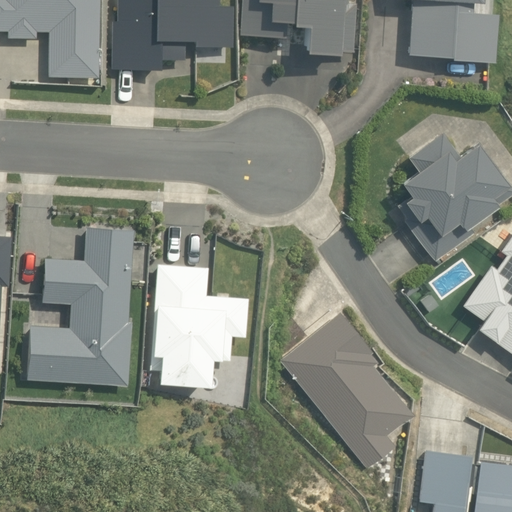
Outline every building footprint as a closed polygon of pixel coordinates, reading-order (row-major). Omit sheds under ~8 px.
[(47,76),(97,77),(98,0),(0,0),(0,31),(6,31),(6,37),(36,39),(36,32),(47,32),(47,76)] [(231,47),(232,6),(218,5),(218,0),(116,0),(116,22),(111,21),(110,69),(160,70),(160,59),(184,60),(185,41),(194,41),(194,46),(231,47)] [(306,26),(304,52),(339,54),(339,51),(351,51),(354,3),(347,2),(347,0),(240,0),(238,34),(284,37),(285,21),(291,22),(291,25),(306,26)] [(493,62),(496,14),(472,12),(472,2),(482,2),(481,0),(410,0),(407,55),(451,57),(451,59),(493,62)] [(468,226),(511,191),(511,188),(478,142),(459,156),(442,132),(407,157),(417,171),(400,183),(409,196),(396,205),(414,230),(411,233),(432,260),(473,232),(468,226)] [(26,379),(127,386),(132,319),(127,319),(133,230),(85,227),(83,261),(44,258),(41,302),(69,304),(68,328),(30,325),(26,379)] [(0,298),(1,298),(2,285),(7,286),(10,236),(0,235),(0,298)] [(482,320),(476,329),(511,354),(511,235),(500,251),(505,255),(495,269),(490,266),(462,306),(482,320)] [(473,261),(463,249),(451,259),(461,271),(473,261)] [(159,355),(157,382),(209,386),(211,359),(230,360),(231,336),(245,337),(247,298),(230,297),(230,294),(218,293),(218,296),(205,295),(208,268),(157,264),(152,315),(154,315),(151,355),(159,355)] [(339,312),(278,360),(366,468),(395,446),(385,436),(412,414),(372,365),(377,362),(369,353),(371,352),(339,312)] [(511,511),(511,463),(478,459),(477,464),(469,463),(470,455),(424,450),(417,501),(432,503),(430,511),(511,511)]
